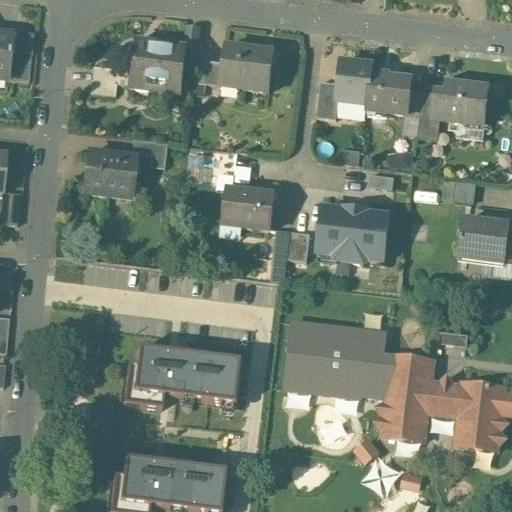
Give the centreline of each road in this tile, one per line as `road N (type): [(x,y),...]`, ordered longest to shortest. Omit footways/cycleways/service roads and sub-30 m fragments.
road 1 (residential): [(15,511),(65,0)]
road 2 (residential): [(113,0),(511,44)]
